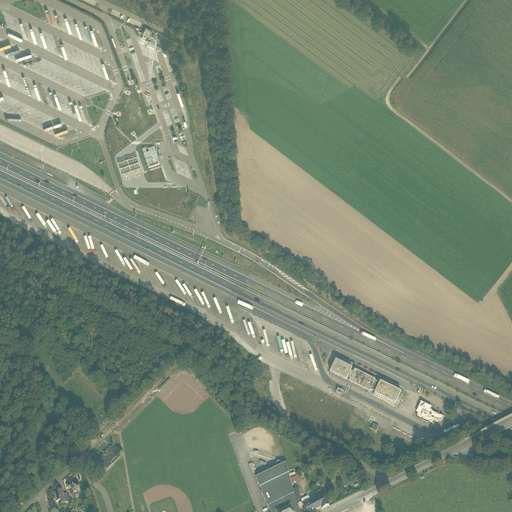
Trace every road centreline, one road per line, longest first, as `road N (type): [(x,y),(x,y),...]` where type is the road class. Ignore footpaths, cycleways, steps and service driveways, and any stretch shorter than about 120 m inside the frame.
road 1 (motorway): [(0,174),(511,423)]
road 2 (motorway): [(375,343),(0,162)]
road 3 (track): [(464,0),(385,103),(511,204)]
road 4 (motorway): [(511,410),(375,343)]
road 5 (secondary): [(460,447),(334,511)]
road 6 (unclassified): [(0,360),(61,419),(99,439)]
road 7 (motorway): [(375,343),(272,271)]
